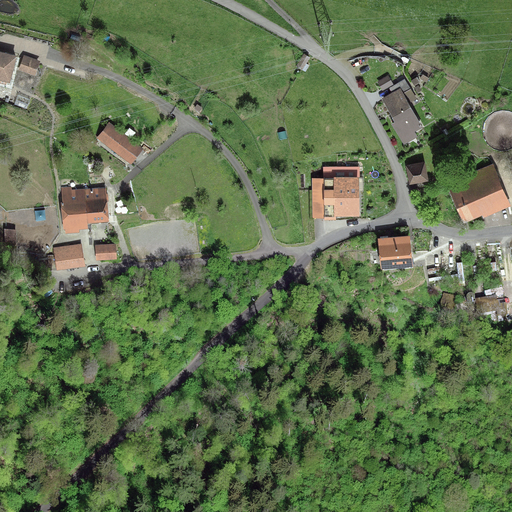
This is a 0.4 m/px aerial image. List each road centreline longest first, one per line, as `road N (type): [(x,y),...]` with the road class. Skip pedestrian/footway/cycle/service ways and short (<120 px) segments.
road 1 (residential): [(313,250),(39,511)]
road 2 (residential): [(218,0),(343,73),(394,161),(407,219)]
